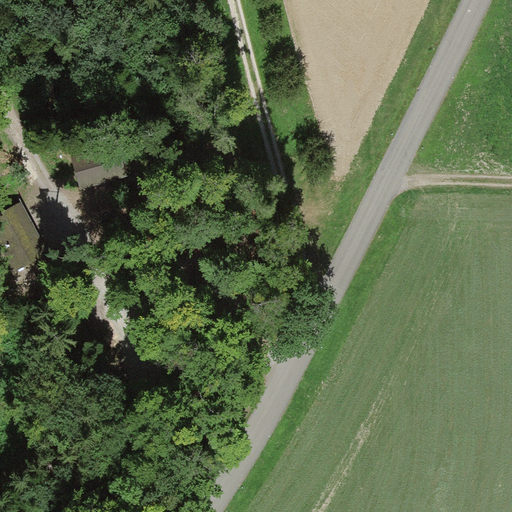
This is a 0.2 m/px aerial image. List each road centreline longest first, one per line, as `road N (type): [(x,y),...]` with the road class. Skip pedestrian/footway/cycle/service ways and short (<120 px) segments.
road 1 (tertiary): [(200,511),(241,453),(473,0)]
road 2 (track): [(280,375),(107,302),(146,511)]
road 3 (track): [(231,0),(283,240),(310,323)]
road 4 (track): [(107,302),(0,124)]
road 5 (track): [(383,182),(511,183)]
